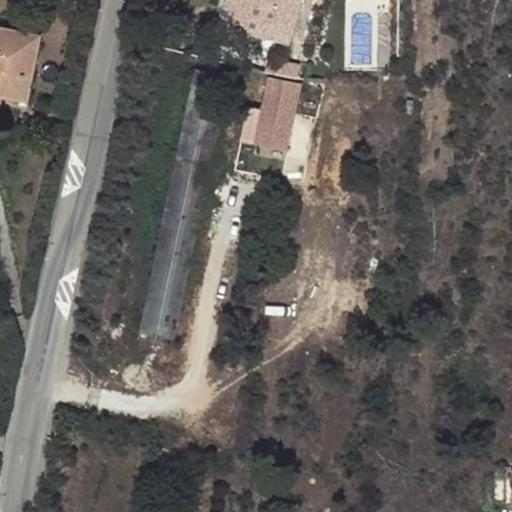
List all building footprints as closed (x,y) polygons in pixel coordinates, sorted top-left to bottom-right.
[(245,7),(234,26),(223,46),(275,73),(308,8),(292,0),(233,0),(233,2),(245,7)] [(223,21),(234,26),(245,7),(233,2),(223,21)] [(0,32),(0,104),(31,111),(45,41),(0,32)] [(190,65),(124,379),(159,387),(225,71),(190,65)] [(255,142),(246,186),(275,193),(281,176),(287,149),(297,107),(263,100),(254,141),(255,142)]
